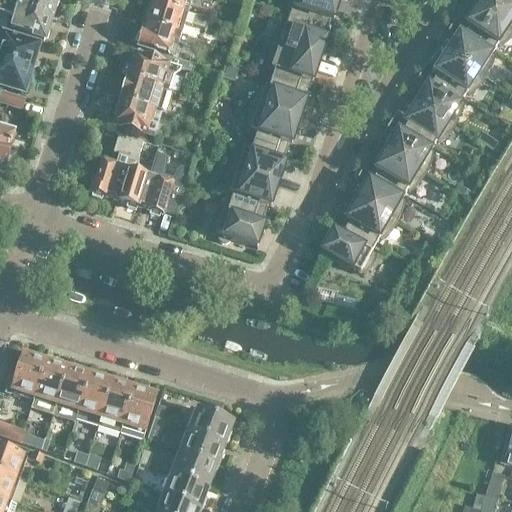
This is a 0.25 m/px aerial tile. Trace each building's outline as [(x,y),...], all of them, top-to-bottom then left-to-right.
[(0,0),(0,3),(51,19),(54,9),(58,8),(59,2),(57,0),(0,0)] [(152,0),(151,3),(188,14),(193,0),(211,6),(212,0),(152,0)] [(291,9),(288,19),(327,32),(331,17),(335,18),(340,2),(335,0),(287,0),(287,1),(287,4),(288,8),(291,9)] [(511,0),(469,0),(469,2),(511,31),(511,0)] [(470,20),(462,32),(494,53),(497,49),(499,50),(502,47),(505,45),(511,40),(511,38),(511,31),(469,2),(461,14),(470,20)] [(0,16),(3,18),(0,27),(0,29),(10,33),(44,43),(44,41),(48,40),(49,34),(47,30),(51,19),(0,3),(0,16)] [(185,24),(188,14),(151,3),(151,4),(149,13),(145,12),(142,22),(145,23),(145,26),(181,37),(185,24)] [(204,29),(207,20),(194,16),(192,25),(204,29)] [(273,39),(270,47),(319,64),(325,47),(322,46),(327,32),(288,19),(285,29),(281,27),(279,30),(277,33),(273,39)] [(181,37),(145,26),(142,36),(138,36),(135,43),(138,46),(138,48),(169,58),(174,59),(179,46),(197,51),(200,43),(181,37)] [(445,38),(437,50),(485,81),(489,74),(488,74),(490,70),(491,67),(492,63),(493,59),(491,58),(494,53),(462,32),(454,45),(445,38)] [(40,47),(0,35),(0,61),(32,71),(33,70),(37,68),(39,62),(37,58),(40,47)] [(248,40),(237,36),(235,43),(246,46),(248,40)] [(258,43),(268,47),(270,39),(261,36),(258,43)] [(271,71),(267,81),(306,94),(311,79),(314,81),(319,64),(270,47),(268,56),(267,63),(266,70),(271,71)] [(439,68),(431,81),(463,101),(466,96),(468,98),(474,93),(477,90),(479,87),(480,87),(485,81),(437,50),(429,62),(439,68)] [(130,74),(129,79),(169,92),(174,76),(177,75),(178,73),(179,70),(189,73),(192,66),(163,57),(161,64),(136,56),(133,65),(131,66),(129,73),(130,74)] [(0,61),(0,93),(2,94),(3,89),(25,96),(28,86),(32,84),(34,78),(32,74),(32,71),(0,61)] [(233,84),(237,72),(226,69),(224,75),(222,80),(233,84)] [(119,97),(120,101),(162,114),(169,92),(129,79),(127,78),(124,90),(120,92),(119,97)] [(264,91),(260,89),(256,95),(253,102),(252,102),(249,110),(298,126),(304,109),(301,108),(306,94),(267,81),(264,91)] [(413,87),(406,99),(454,129),(458,121),(459,118),(461,111),(462,107),(460,106),(463,101),(431,81),(423,93),(413,87)] [(2,94),(0,99),(0,104),(24,112),(27,102),(2,94)] [(409,117),(401,130),(433,149),(436,144),(438,146),(441,143),(444,141),(449,135),(454,129),(406,99),(399,111),(409,117)] [(162,114),(120,101),(120,102),(122,103),(120,108),(118,108),(116,115),(117,117),(115,125),(155,137),(156,132),(162,114)] [(246,132),(250,133),(246,143),(285,156),(290,142),(293,143),(298,126),(249,110),(247,118),(246,125),(246,129),(246,132)] [(511,119),(501,112),(495,121),(506,128),(511,119)] [(0,129),(0,166),(5,168),(12,145),(11,144),(15,132),(8,129),(7,132),(0,129)] [(383,136),(376,148),(425,177),(429,170),(428,170),(430,166),(432,159),(432,155),(430,154),(433,149),(401,130),(393,142),(383,136)] [(119,156),(116,165),(103,161),(97,180),(94,179),(89,195),(94,196),(93,198),(101,201),(102,198),(116,203),(135,140),(119,135),(113,153),(119,156)] [(478,143),(487,148),(492,141),(483,135),(478,143)] [(161,144),(151,140),(150,144),(172,151),(174,143),(162,139),(161,144)] [(135,140),(116,203),(128,206),(127,209),(136,211),(137,209),(140,210),(150,176),(137,172),(140,161),(138,161),(144,143),(135,140)] [(199,150),(198,147),(193,162),(228,172),(278,188),(283,172),(280,171),(285,156),(246,143),(243,154),(236,157),(232,158),(228,158),(224,159),(220,158),(216,158),(213,157),(209,155),(202,152),(199,150)] [(379,166),(371,179),(404,198),(407,193),(409,194),(412,192),(415,189),(417,187),(420,184),(425,177),(376,148),(369,160),(379,166)] [(150,176),(140,210),(151,213),(150,216),(159,218),(160,215),(163,216),(165,210),(176,214),(191,170),(179,168),(179,169),(174,179),(165,176),(167,160),(168,159),(157,154),(150,176)] [(229,196),(225,206),(264,219),(269,204),(272,205),(278,188),(228,172),(226,180),(225,187),(225,191),(225,195),(229,196)] [(354,186),(347,198),(396,226),(400,219),(401,215),(402,212),(403,208),(403,204),(401,203),(404,198),(371,179),(364,192),(354,186)] [(461,189),(457,195),(467,201),(471,194),(461,189)] [(392,233),(396,226),(347,198),(340,210),(350,216),(343,229),(376,248),(379,242),(381,243),(384,241),(386,238),(389,236),(391,233),(392,233)] [(264,219),(225,206),(223,215),(218,214),(216,218),(214,221),(212,228),(211,232),(211,236),(217,238),(217,242),(219,245),(222,247),(225,247),(228,246),(230,243),(257,252),(257,250),(262,234),(259,233),(264,219)] [(376,248),(343,229),(335,242),(330,239),(321,255),(334,262),(349,270),(363,278),(366,275),(369,272),(373,266),(374,262),(374,258),(371,256),(376,248)] [(8,379),(3,395),(10,397),(20,400),(20,398),(34,402),(46,364),(45,364),(46,360),(32,356),(31,359),(23,357),(15,381),(8,379)] [(34,402),(31,411),(52,418),(53,417),(55,408),(67,371),(46,364),(34,402)] [(55,408),(53,417),(62,420),(62,421),(74,425),(75,422),(77,415),(90,378),(67,371),(55,408)] [(77,415),(75,422),(97,429),(100,422),(112,385),(90,378),(77,415)] [(100,422),(97,429),(119,436),(121,429),(133,391),(112,385),(100,422)] [(121,429),(119,436),(142,443),(145,434),(156,399),(155,398),(147,395),(148,393),(135,388),(134,391),(133,391),(121,429)] [(158,407),(154,418),(162,421),(165,410),(158,407)] [(186,433),(188,433),(224,447),(225,445),(227,445),(231,435),(229,434),(232,425),(195,411),(193,415),(186,433)] [(165,422),(154,418),(147,441),(157,444),(165,422)] [(0,438),(20,445),(24,432),(0,424),(0,438)] [(46,439),(24,432),(20,445),(41,452),(46,439)] [(178,453),(180,454),(218,469),(223,457),(220,456),(224,447),(188,433),(186,433),(178,453)] [(0,450),(0,476),(17,482),(24,463),(26,464),(27,460),(0,450)] [(33,454),(30,461),(42,466),(45,458),(33,454)] [(85,468),(88,457),(76,454),(73,464),(85,468)] [(143,454),(140,462),(151,465),(154,457),(143,454)] [(180,454),(171,476),(207,490),(211,479),(214,480),(218,469),(180,454)] [(96,471),(99,460),(88,457),(85,468),(96,471)] [(151,465),(140,462),(138,471),(149,474),(151,465)] [(131,476),(118,472),(116,479),(129,483),(131,476)] [(0,500),(9,504),(17,482),(0,476),(0,500)] [(84,488),(87,480),(77,476),(74,484),(84,488)] [(171,476),(163,497),(202,511),(206,500),(204,499),(207,490),(171,476)] [(505,479),(491,476),(485,500),(498,504),(505,479)] [(95,480),(91,492),(103,497),(107,485),(95,480)] [(97,511),(103,497),(91,492),(83,511),(97,511)] [(163,497),(157,511),(201,511),(202,511),(163,497)] [(0,511),(11,511),(14,506),(9,504),(0,500),(0,511)] [(74,511),(77,505),(65,501),(61,511),(74,511)] [(497,511),(499,505),(487,501),(484,511),(497,511)]
